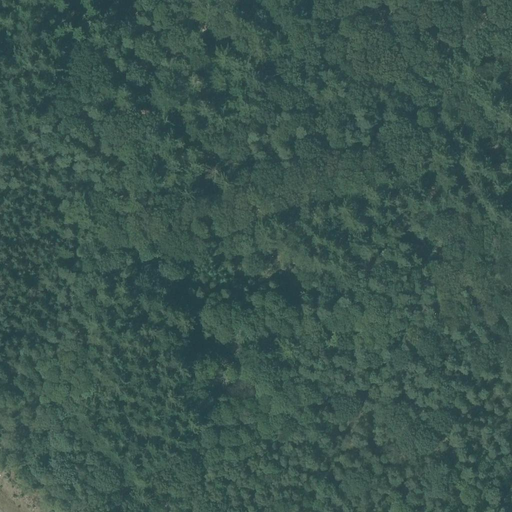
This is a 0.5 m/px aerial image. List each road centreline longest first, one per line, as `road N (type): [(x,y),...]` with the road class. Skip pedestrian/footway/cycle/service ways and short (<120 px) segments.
road 1 (track): [(8,0),(69,74),(91,84),(126,77),(206,17),(122,165),(109,219)]
road 2 (track): [(171,455),(293,308),(439,213)]
road 3 (track): [(139,496),(78,450),(60,421),(74,347),(113,392),(130,429),(171,455)]
road 4 (track): [(439,213),(434,286),(466,511)]
road 5 (track): [(373,0),(412,86),(439,213)]
road 6 (track): [(0,315),(23,339),(74,347),(109,219)]
road 7 (track): [(0,136),(83,104),(91,84),(102,127),(135,145)]
road 8 (track): [(511,243),(439,213),(511,181)]
